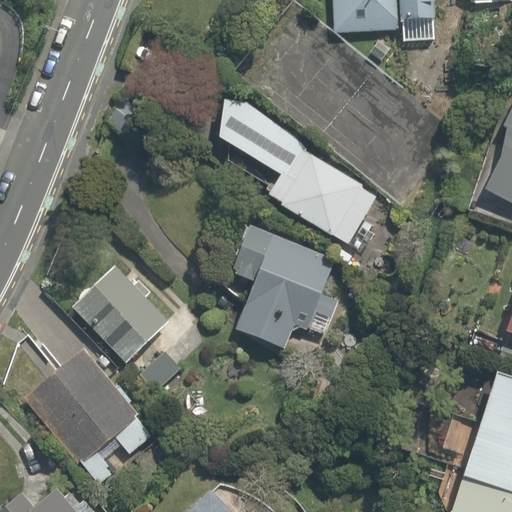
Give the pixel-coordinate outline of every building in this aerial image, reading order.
[(325,0),(327,35),(398,32),(398,43),(432,42),(430,0),(325,0)] [(511,82),(488,127),(498,132),(494,140),(498,142),(476,184),(511,202),(511,82)] [(255,109),(252,112),(239,103),(211,100),(206,139),(271,175),(259,194),(342,247),(373,195),(319,158),(318,160),(292,142),(298,133),(286,125),(284,129),(255,109)] [(289,323),(299,327),(320,335),(334,300),(313,292),(326,260),(281,242),(276,257),(257,249),(256,252),(238,245),(227,275),(245,282),(226,329),(279,350),(289,323)] [(125,283),(105,264),(63,310),(121,363),(162,318),(141,299),(148,292),(131,276),(125,283)] [(511,278),(493,331),(511,338),(511,278)] [(148,433),(130,413),(124,406),(129,402),(110,381),(105,386),(73,352),(25,397),(82,458),(106,436),(124,455),(148,433)] [(175,372),(157,352),(136,370),(153,390),(175,372)] [(506,511),(511,495),(511,379),(484,371),(437,511),(506,511)] [(111,469),(93,451),(78,465),(96,484),(111,469)] [(224,511),(200,488),(175,511),(224,511)] [(54,502),(46,492),(23,510),(11,495),(0,504),(0,511),(69,511),(59,499),(54,502)]
